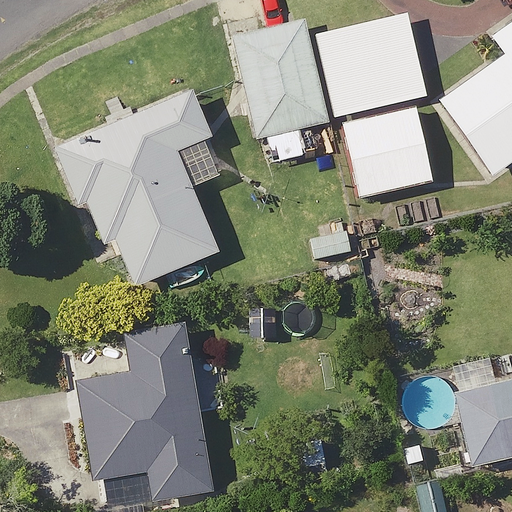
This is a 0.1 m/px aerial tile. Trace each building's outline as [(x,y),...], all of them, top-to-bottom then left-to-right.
[(511,18),(489,34),(508,61),(442,106),(495,183),(511,171),(511,18)] [(411,24),(321,46),(338,116),(428,95),(411,24)] [(337,156),(309,27),(239,42),(267,171),(337,156)] [(214,146),(195,98),(58,154),(100,256),(120,248),(139,294),(222,260),(181,160),(214,146)] [(433,188),(416,113),(346,128),(363,203),(433,188)] [(359,263),(352,230),(307,239),(315,273),(359,263)] [(198,378),(189,330),(128,341),(134,379),(82,388),(99,491),(153,482),(157,511),(165,511),(219,503),(204,415),(227,411),(221,374),(198,378)] [(511,468),(511,392),(467,403),(484,475),(511,468)]
